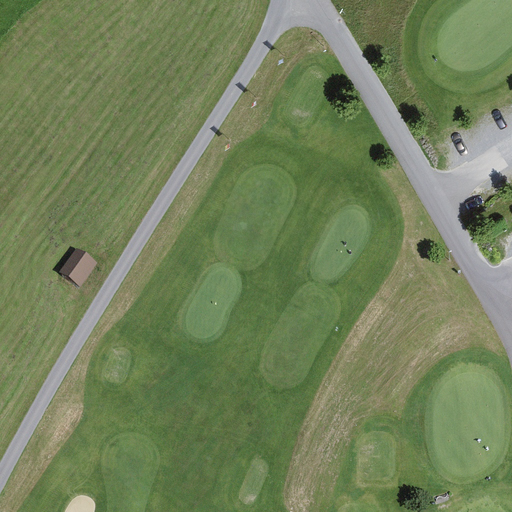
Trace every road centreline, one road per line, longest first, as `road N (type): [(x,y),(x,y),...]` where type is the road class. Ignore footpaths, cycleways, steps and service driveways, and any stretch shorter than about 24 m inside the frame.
road 1 (unclassified): [(0,477),(267,39),(280,0)]
road 2 (unclassified): [(311,0),(511,326)]
